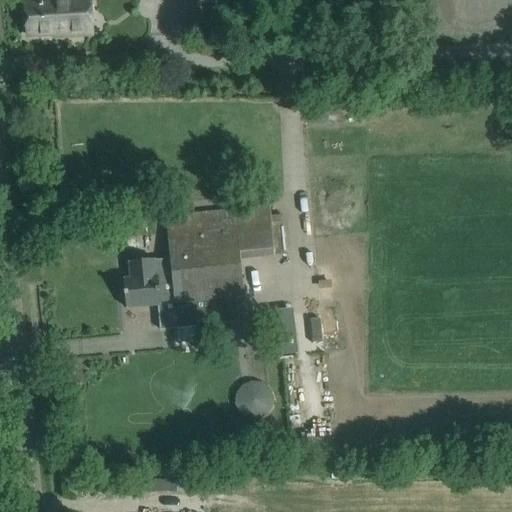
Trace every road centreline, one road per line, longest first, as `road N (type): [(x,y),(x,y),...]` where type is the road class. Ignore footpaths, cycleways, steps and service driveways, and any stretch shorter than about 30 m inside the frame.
road 1 (residential): [(0,66),(511,50)]
road 2 (tertiary): [(32,511),(0,198)]
